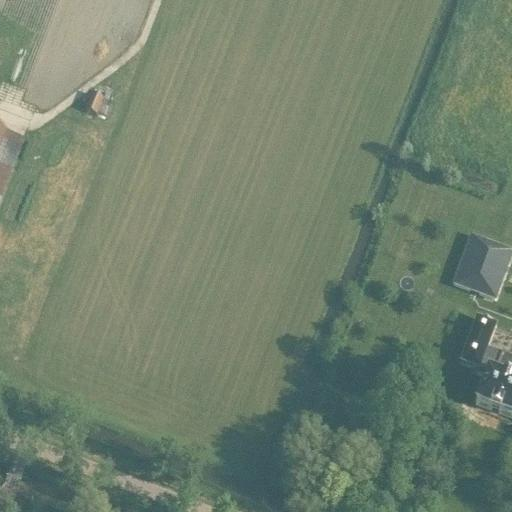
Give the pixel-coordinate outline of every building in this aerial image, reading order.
[(91,94),(84,110),(96,115),(103,99),(91,94)] [(0,146),(0,203),(26,137),(7,130),(0,146)] [(511,261),(511,251),(471,237),(454,285),(498,301),(511,261)] [(476,334),(511,334),(511,317),(477,316),(476,334)] [(478,353),(497,361),(505,344),(485,336),(478,353)] [(485,377),(474,405),(511,419),(511,363),(501,359),(496,374),(480,368),(477,375),(485,377)]
